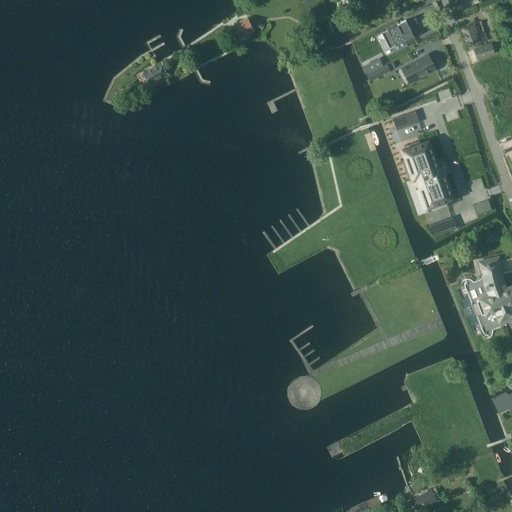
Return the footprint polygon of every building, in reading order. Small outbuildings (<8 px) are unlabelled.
[(420,33),(412,16),(388,29),(397,45),(420,33)] [(238,39),(254,30),(248,18),(232,27),(238,39)] [(481,21),(461,28),(468,47),(488,40),(481,21)] [(495,54),(492,45),(475,51),(478,60),(495,54)] [(182,63),(188,60),(184,51),(178,55),(182,63)] [(421,77),(436,69),(428,54),(404,67),(412,82),(414,81),(415,82),(421,79),(421,77)] [(372,72),(382,66),(379,59),(368,64),(372,72)] [(150,84),(167,74),(161,63),(144,73),(150,84)] [(387,64),(366,74),(370,81),(390,70),(387,64)] [(392,118),(396,130),(419,122),(415,110),(392,118)] [(428,140),(402,150),(413,180),(416,179),(426,208),(453,199),(452,197),(453,196),(451,190),(450,191),(449,187),(449,186),(447,181),(446,181),(441,164),(437,165),(435,158),(436,158),(433,152),(431,149),(432,148),(430,142),(429,143),(428,140)] [(453,217),(430,225),(434,236),(457,228),(453,217)] [(511,301),(511,302),(511,301),(511,286),(507,288),(502,277),(501,277),(500,275),(502,275),(499,261),(482,264),(485,278),(488,277),(490,282),(486,283),(491,295),(484,297),(484,295),(478,298),(479,299),(477,300),(483,313),(484,313),(485,315),(490,312),(490,311),(496,308),(501,320),(505,318),(511,315),(511,301)] [(498,414),(498,413),(511,406),(511,392),(508,394),(507,392),(492,400),(498,414)] [(436,499),(440,497),(435,488),(431,490),(431,489),(411,500),(417,511),(437,500),(436,499)]
